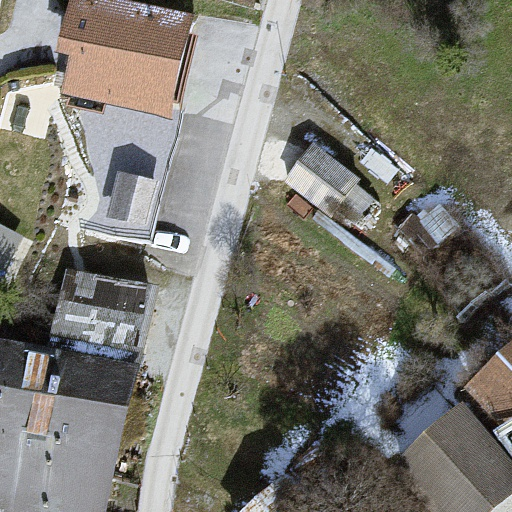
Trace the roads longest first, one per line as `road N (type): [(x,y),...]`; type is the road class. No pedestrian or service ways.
road 1 (residential): [(280,0),(168,511)]
road 2 (unknown): [(511,5),(452,37),(406,44),(273,30)]
